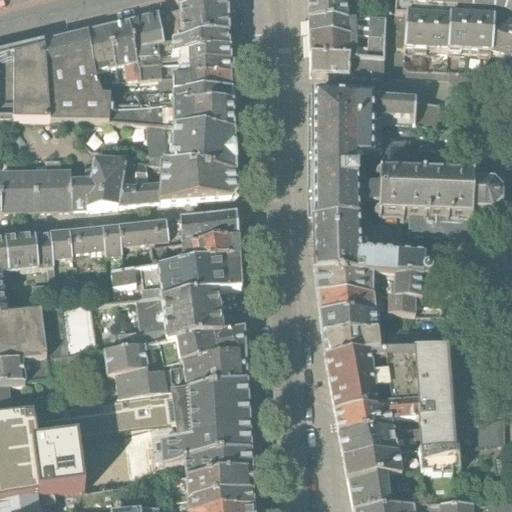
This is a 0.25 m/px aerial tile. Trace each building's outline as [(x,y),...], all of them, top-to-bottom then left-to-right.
[(307,0),(308,9),(347,9),(347,6),(385,5),(384,0),(307,0)] [(511,0),(395,0),(394,21),(407,21),(405,58),(411,58),(411,56),(426,57),(426,59),(433,60),(433,57),(446,58),(447,58),(469,60),(491,61),(503,65),(502,68),(509,70),(510,67),(511,67),(511,0)] [(228,39),(227,20),(226,4),(158,20),(161,36),(164,48),(171,46),(171,48),(228,39)] [(308,26),(347,25),(347,9),(308,9),(308,26)] [(158,20),(146,23),(129,27),(135,54),(151,51),(164,48),(161,36),(158,20)] [(309,40),(353,42),(366,43),(384,43),(385,24),(367,24),(366,36),(353,36),(353,25),(347,25),(308,26),(309,40)] [(138,66),(135,54),(129,27),(109,32),(118,88),(127,89),(140,88),(139,75),(138,66)] [(111,89),(118,88),(109,32),(87,37),(97,88),(111,89)] [(109,129),(110,114),(111,101),(102,101),(97,88),(87,37),(47,47),(49,126),(49,128),(109,129)] [(177,61),(229,53),(228,39),(171,48),(171,46),(164,48),(151,51),(135,54),(138,66),(158,64),(177,61)] [(310,62),(354,64),(353,42),(309,40),(310,62)] [(366,54),(365,65),(383,66),(384,66),(385,44),(384,43),(366,43),(366,54)] [(44,126),(49,126),(47,47),(0,58),(0,127),(44,127),(44,126)] [(177,71),(229,67),(229,53),(177,61),(177,71)] [(313,82),(356,83),(356,69),(361,69),(361,65),(354,64),(310,62),(309,81),(313,82)] [(138,66),(139,75),(159,73),(158,64),(138,66)] [(383,85),(383,66),(365,65),(361,65),(361,69),(356,69),(356,83),(383,85)] [(171,84),(173,84),(230,80),(229,67),(177,71),(177,80),(171,80),(171,84)] [(159,73),(139,75),(140,88),(161,86),(159,73)] [(173,100),(231,95),(230,80),(173,84),(173,100)] [(172,110),(232,109),(231,95),(173,100),(172,110)] [(379,177),(379,159),(380,132),(415,133),(438,134),(440,109),(416,109),(416,106),(382,104),(313,99),(313,158),(312,196),(313,224),(360,222),(359,204),(378,203),(379,190),(379,177)] [(173,130),(233,137),(232,110),(232,109),(172,110),(110,114),(109,129),(145,130),(173,130)] [(197,173),(235,180),(234,169),(235,167),(235,152),(233,149),(233,137),(173,130),(145,130),(148,169),(161,171),(162,167),(169,168),(197,173)] [(118,214),(122,194),(126,171),(125,170),(126,164),(95,163),(94,167),(92,168),(89,185),(72,186),(72,217),(91,216),(118,214)] [(158,210),(200,207),(197,173),(169,168),(162,167),(161,171),(159,192),(158,210)] [(197,173),(200,207),(231,205),(236,200),(235,180),(197,173)] [(379,190),(378,203),(378,220),(411,222),(410,240),(426,241),(468,243),(469,223),(472,223),(473,224),(475,223),(473,221),(473,217),(479,217),(481,217),(481,220),(482,220),(483,220),(484,220),(484,217),(492,217),(493,220),(495,219),(494,217),(501,210),(504,211),(505,208),(502,207),(502,197),(505,196),(504,194),(501,195),(494,188),(495,185),(493,184),(492,186),(484,186),(484,183),(481,183),(481,186),(473,186),(474,182),(476,179),(475,177),(472,180),(466,180),(466,175),(455,174),(454,179),(450,179),(446,179),(379,177),(379,190)] [(18,218),(47,217),(72,217),(72,186),(71,177),(60,177),(53,177),(46,177),(25,177),(18,177),(11,178),(0,177),(0,216),(0,218),(18,218)] [(130,213),(158,210),(159,192),(122,194),(118,214),(130,213)] [(196,251),(238,245),(237,220),(193,225),(196,251)] [(393,282),(423,283),(426,284),(428,283),(429,281),(429,279),(429,277),(427,276),(423,276),(425,261),(366,257),(366,250),(364,248),(361,248),(360,222),(313,224),(314,247),(315,275),(373,280),(393,282)] [(148,258),(196,251),(193,225),(165,228),(166,251),(147,254),(148,258)] [(135,255),(147,254),(166,251),(165,228),(132,231),(135,255)] [(121,256),(135,255),(132,231),(101,234),(104,259),(105,265),(122,263),(121,256)] [(72,262),(104,259),(101,234),(69,238),(72,262)] [(72,266),(72,262),(69,238),(50,240),(53,268),(72,266)] [(50,240),(34,241),(4,244),(4,245),(0,245),(0,279),(2,280),(38,276),(47,275),(54,274),(53,268),(50,240)] [(151,273),(239,260),(238,245),(196,251),(148,258),(151,273)] [(142,308),(216,298),(241,296),(239,260),(151,273),(110,280),(113,297),(136,292),(142,293),(142,298),(141,298),(142,308)] [(55,287),(54,274),(47,275),(48,288),(32,290),(32,295),(24,305),(7,307),(7,313),(30,311),(38,300),(108,293),(107,282),(55,287)] [(317,299),(372,301),(373,280),(315,275),(317,299)] [(392,301),(421,302),(423,283),(393,282),(392,301)] [(145,352),(221,338),(216,298),(142,308),(136,308),(140,339),(118,341),(120,356),(145,352)] [(320,319),(378,320),(377,318),(376,318),(373,301),(372,301),(317,299),(320,319)] [(421,302),(392,301),(392,302),(388,302),(387,321),(415,322),(415,311),(421,311),(421,302)] [(68,362),(86,360),(95,359),(91,312),(62,315),(65,338),(68,362)] [(0,369),(68,362),(65,338),(62,315),(6,320),(5,313),(0,313),(0,369)] [(322,341),(379,338),(378,320),(320,319),(322,341)] [(168,375),(245,364),(244,356),(243,334),(221,338),(145,352),(147,379),(168,375)] [(322,341),(325,363),(370,358),(381,357),(412,356),(414,355),(448,355),(448,337),(413,338),(379,338),(322,341)] [(115,383),(146,378),(146,376),(142,353),(120,356),(103,358),(106,384),(115,383)] [(420,433),(421,456),(457,453),(458,453),(451,355),(448,355),(414,355),(414,356),(415,363),(419,423),(420,433)] [(376,410),(377,410),(373,380),(371,366),(379,365),(415,363),(414,356),(412,356),(381,357),(370,358),(325,363),(328,385),(331,400),(334,419),(371,415),(377,415),(376,410)] [(0,394),(9,394),(26,391),(25,388),(88,381),(86,360),(68,362),(0,369),(0,394)] [(173,401),(246,387),(245,364),(168,375),(173,401)] [(146,378),(115,383),(118,407),(170,401),(167,378),(146,383),(146,378)] [(185,484),(251,475),(249,438),(248,427),(249,426),(246,387),(173,401),(170,401),(176,446),(159,447),(161,471),(183,466),(185,484)] [(0,421),(12,420),(10,402),(9,394),(0,394),(0,421)] [(419,423),(418,411),(412,412),(412,408),(377,410),(376,410),(377,415),(371,415),(334,419),(338,441),(391,435),(389,425),(419,423)] [(391,436),(338,441),(342,462),(421,454),(421,453),(420,433),(391,436)] [(433,511),(443,511),(453,511),(451,482),(451,477),(459,476),(457,453),(421,456),(423,479),(430,478),(431,483),(432,483),(433,511)] [(423,479),(421,454),(342,462),(346,485),(385,483),(385,482),(400,481),(423,479)] [(187,503),(252,496),(251,475),(185,484),(187,503)] [(351,511),(387,511),(385,483),(346,485),(351,511)] [(186,511),(246,511),(253,511),(252,496),(187,503),(187,506),(186,511)] [(52,511),(51,502),(39,504),(0,509),(0,511),(52,511)]
